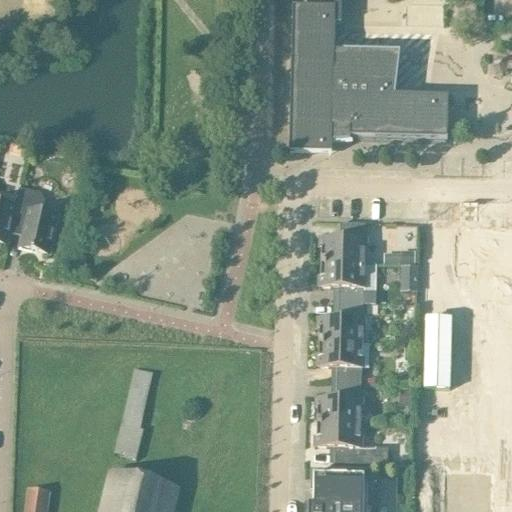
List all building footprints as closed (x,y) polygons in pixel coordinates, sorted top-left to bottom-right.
[(22,0),(23,16),(45,16),(45,0),(22,0)] [(306,0),(306,10),(292,10),(288,156),(331,157),(331,146),(349,145),(349,141),(447,143),(447,113),(452,113),(452,101),(448,101),(448,100),(394,99),(399,56),(397,56),(397,58),(376,56),(355,55),(334,55),(334,27),(340,27),(340,0),(306,0)] [(9,236),(10,236),(26,239),(23,251),(49,257),(58,218),(42,214),(44,203),(40,195),(19,191),(15,208),(9,236)] [(0,245),(7,248),(9,241),(10,236),(9,236),(15,208),(0,205),(0,245)] [(364,237),(365,227),(340,226),(339,242),(321,241),(321,246),(364,246),(365,237),(364,237)] [(458,239),(458,274),(511,275),(511,233),(497,234),(497,236),(498,236),(498,240),(488,240),(488,234),(471,233),(471,236),(471,240),(462,240),(462,239),(458,239)] [(364,267),(364,246),(321,246),(320,266),(364,267)] [(401,254),(401,267),(414,268),(414,255),(401,254)] [(375,307),(376,267),(364,267),(320,266),(319,290),(338,290),(338,308),(363,309),(363,307),(375,307)] [(362,348),(363,309),(338,308),(337,322),(319,322),(318,347),(362,348)] [(361,387),(362,348),(318,347),(317,370),(336,370),(336,387),(361,387)] [(404,348),(404,358),(413,358),(413,348),(404,348)] [(360,427),(361,387),(336,387),(335,402),(317,402),(316,426),(360,427)] [(359,450),(360,427),(316,426),(315,450),(334,450),(334,466),(387,467),(387,450),(359,450)] [(121,428),(114,456),(136,461),(143,433),(121,428)] [(419,471),(419,483),(428,483),(429,471),(419,471)] [(172,511),(178,493),(109,475),(100,511),(172,511)] [(307,511),(396,511),(397,480),(313,478),(312,511),(307,511)] [(449,478),(449,499),(488,499),(488,478),(449,478)] [(46,511),(49,495),(27,492),(24,511),(46,511)] [(418,498),(417,511),(427,511),(428,499),(418,498)] [(449,499),(448,511),(487,511),(488,499),(449,499)]
